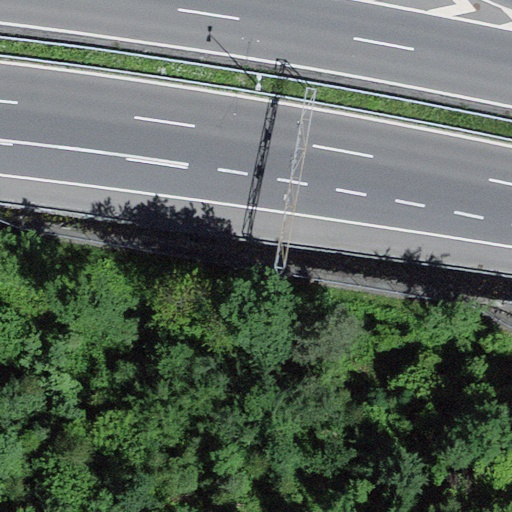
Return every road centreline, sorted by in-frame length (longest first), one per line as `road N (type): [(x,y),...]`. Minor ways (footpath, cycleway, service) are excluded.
road 1 (motorway): [(0,103),(511,186)]
road 2 (motorway): [(511,71),(87,0)]
